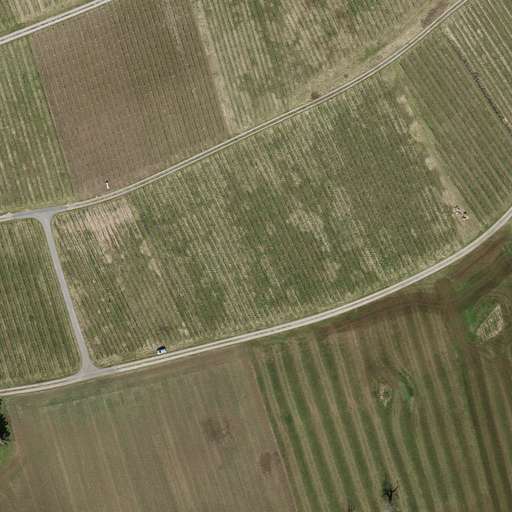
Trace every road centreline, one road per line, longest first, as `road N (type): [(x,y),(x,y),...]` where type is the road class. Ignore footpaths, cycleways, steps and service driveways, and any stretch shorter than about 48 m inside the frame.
road 1 (track): [(0,393),(323,319),(433,270),(506,215)]
road 2 (track): [(0,216),(107,196),(147,179),(378,66),(463,0)]
road 3 (track): [(44,211),(91,373)]
